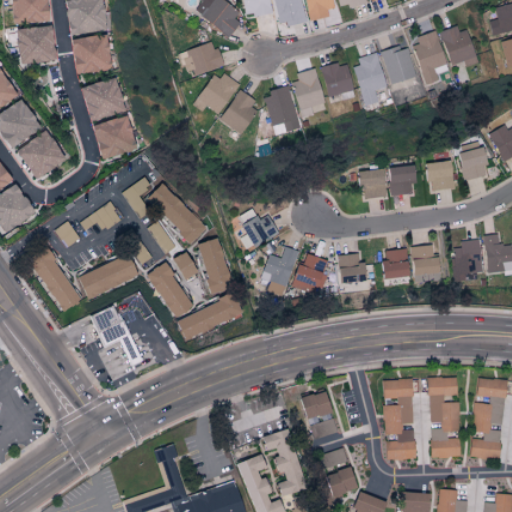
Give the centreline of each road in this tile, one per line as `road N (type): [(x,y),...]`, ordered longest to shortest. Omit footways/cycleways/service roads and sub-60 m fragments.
road 1 (secondary): [(271,362),(422,335),(508,337)]
road 2 (residential): [(319,220),(344,232),(473,215),(511,193)]
road 3 (secondary): [(99,435),(164,400),(271,362)]
road 4 (residential): [(453,0),(335,45),(284,55)]
